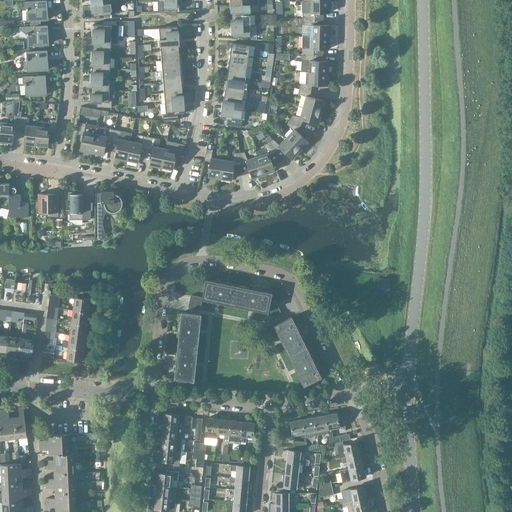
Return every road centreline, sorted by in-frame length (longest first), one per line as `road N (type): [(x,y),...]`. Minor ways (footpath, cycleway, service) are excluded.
road 1 (tertiary): [(406,380),(425,194),(421,0)]
road 2 (residential): [(150,393),(163,284),(176,267),(200,260),(276,274),(295,286),(347,395)]
road 3 (residential): [(348,0),(347,110),(324,159),(296,185),(258,201),(180,195)]
road 4 (residential): [(180,195),(199,104),(201,0)]
road 5 (residential): [(54,172),(69,58),(66,0)]
road 6 (tertiary): [(414,511),(406,380)]
road 7 (residential): [(180,195),(54,172)]
road 8 (residential): [(347,395),(372,446),(382,511)]
road 9 (unclassified): [(32,387),(43,309),(0,303)]
road 10 (tertiary): [(150,393),(270,404)]
